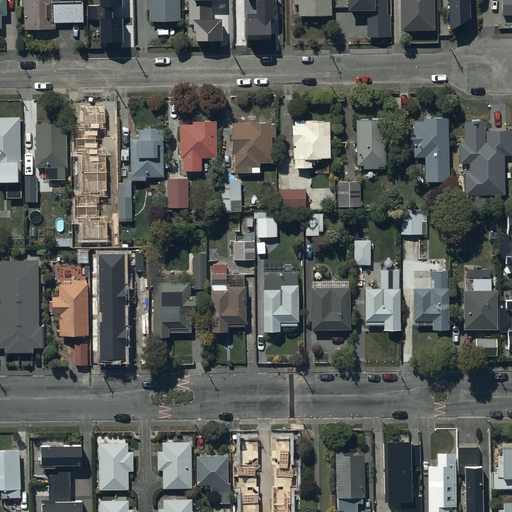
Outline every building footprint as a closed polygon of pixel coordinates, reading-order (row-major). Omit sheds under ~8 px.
[(82,0),(23,0),(24,27),(54,26),(54,21),(83,20),(82,0)] [(100,0),(100,5),(89,6),(89,20),(102,20),(102,44),(123,43),(123,20),(112,20),(112,6),(123,6),(122,0),(100,0)] [(178,0),(148,0),(149,1),(146,1),(146,11),(149,11),(150,23),(180,22),(178,0)] [(193,0),(194,5),(189,5),(189,25),(193,25),(194,34),(195,34),(195,44),(223,44),(223,21),(212,21),(212,2),(222,2),(221,0),(193,0)] [(244,0),(245,2),(255,2),(255,21),(245,21),(245,43),(273,43),(273,33),(274,33),(274,21),(278,21),(278,4),(273,4),(272,0),(244,0)] [(331,17),(330,0),(293,0),(293,6),(297,6),(298,18),(331,17)] [(348,0),(348,11),(368,11),(368,37),(390,37),(390,14),(388,14),(387,0),(348,0)] [(432,0),(399,0),(400,27),(433,27),(432,0)] [(446,0),(447,26),(468,14),(467,0),(446,0)] [(511,0),(501,0),(502,13),(511,12),(511,0)] [(22,196),(20,113),(0,113),(0,178),(5,179),(5,196),(22,196)] [(449,180),(448,116),(422,116),(422,119),(413,120),(413,128),(409,128),(410,146),(413,146),(413,156),(424,156),(424,180),(449,180)] [(246,120),(231,120),(231,152),(233,152),(234,171),(259,170),(259,161),(272,160),(271,120),(257,120),(257,117),(246,117),(246,120)] [(293,122),(290,122),(291,141),(293,141),(293,156),(295,156),(295,165),(311,165),(311,162),(313,161),(313,157),(330,156),(329,117),(293,118),(293,122)] [(192,122),(179,122),(180,156),(182,156),(183,169),(200,168),(200,155),(215,155),(215,118),(192,119),(192,122)] [(356,118),(357,164),(362,164),(362,168),(378,167),(378,164),(383,164),(382,118),(356,118)] [(116,119),(79,120),(79,141),(80,141),(81,147),(83,147),(83,169),(94,169),(94,175),(111,175),(111,154),(116,154),(116,119)] [(67,165),(65,120),(34,121),(35,146),(33,146),(33,166),(45,166),(45,178),(64,177),(64,165),(67,165)] [(484,120),(464,120),(464,141),(458,141),(459,162),(469,162),(469,170),(464,171),(465,193),(504,192),(504,153),(511,153),(510,128),(484,129),(484,120)] [(163,125),(136,126),(136,135),(128,135),(130,174),(131,174),(131,177),(165,176),(163,125)] [(37,174),(24,175),(25,200),(37,200),(37,174)] [(82,174),(71,174),(71,195),(75,195),(75,209),(90,209),(90,194),(83,194),(82,174)] [(187,176),(167,176),(167,205),(187,205),(187,176)] [(240,177),(220,177),(220,210),(240,210),(240,177)] [(118,213),(117,190),(112,190),(112,179),(102,179),(102,187),(105,187),(105,213),(118,213)] [(360,180),(338,180),(339,205),(361,205),(360,180)] [(131,181),(118,181),(118,216),(131,216),(131,181)] [(304,187),(280,188),(280,206),(305,206),(304,187)] [(421,232),(420,212),(401,212),(401,232),(421,232)] [(511,212),(506,212),(506,232),(499,232),(499,256),(505,256),(505,262),(511,262),(511,274),(511,273),(511,283),(511,297),(504,297),(504,306),(498,306),(498,330),(507,330),(507,346),(511,346),(511,212)] [(323,213),(305,213),(305,234),(322,234),(323,213)] [(276,216),(256,217),(257,235),(276,234),(276,216)] [(370,239),(353,239),(354,274),(367,274),(367,263),(370,263),(370,239)] [(254,240),(234,241),(235,259),(254,258),(254,240)] [(77,248),(78,264),(90,264),(90,248),(77,248)] [(207,253),(194,253),(194,289),(207,289),(207,253)] [(125,254),(99,254),(100,360),(126,360),(125,254)] [(36,259),(0,258),(0,347),(3,347),(3,352),(33,352),(33,345),(42,345),(42,325),(37,325),(36,259)] [(464,263),(452,263),(451,278),(464,279),(464,263)] [(380,287),(365,287),(366,323),(383,323),(383,328),(400,328),(399,268),(380,268),(380,287)] [(431,328),(448,328),(448,286),(447,286),(446,269),(430,269),(430,287),(413,287),(414,324),(431,324),(431,328)] [(473,289),(463,289),(463,327),(495,326),(495,288),(490,288),(490,277),(473,277),(473,289)] [(86,279),(71,279),(71,282),(58,282),(58,294),(51,294),(51,314),(58,314),(58,333),(87,334),(87,282),(86,282),(86,279)] [(189,279),(152,279),(152,335),(168,335),(168,330),(190,329),(190,311),(194,311),(194,293),(189,293),(189,279)] [(297,282),(279,283),(279,287),(262,287),(263,328),(279,328),(279,324),(296,323),(296,319),(297,319),(297,282)] [(245,284),(227,284),(227,289),(210,289),(210,330),(227,330),(227,325),(244,325),(244,321),(245,321),(245,284)] [(349,285),(310,286),(311,328),(350,327),(349,285)] [(87,342),(75,342),(75,363),(87,363),(87,342)] [(409,438),(382,439),(384,500),(400,499),(400,511),(420,511),(420,495),(410,496),(410,463),(419,463),(419,443),(409,443),(409,438)] [(127,441),(98,441),(98,489),(128,489),(128,470),(133,470),(133,450),(127,450),(127,441)] [(191,488),(191,441),(162,441),(162,450),(157,450),(157,469),(162,469),(162,488),(191,488)] [(81,443),(40,444),(40,465),(54,465),(54,462),(81,462),(81,443)] [(511,445),(502,446),(502,456),(497,456),(497,472),(493,472),(493,488),(511,487),(511,445)] [(478,447),(458,447),(458,472),(465,472),(465,511),(481,511),(481,465),(478,465),(478,447)] [(18,448),(0,448),(0,487),(1,496),(20,495),(18,448)] [(342,454),(335,454),(337,510),(343,510),(343,511),(357,511),(357,502),(363,502),(362,496),(365,496),(364,453),(352,453),(352,451),(342,451),(342,454)] [(455,451),(436,451),(436,464),(427,464),(427,511),(447,511),(447,510),(455,510),(455,451)] [(260,452),(240,452),(240,500),(260,500),(260,452)] [(295,511),(296,452),(273,452),(273,481),(263,481),(263,496),(274,497),(274,505),(282,505),(282,511),(295,511)] [(227,454),(196,454),(196,484),(211,484),(211,491),(220,491),(220,502),(230,502),(230,482),(227,482),(227,454)] [(41,497),(41,511),(81,511),(81,499),(54,499),(54,497),(41,497)] [(191,511),(192,498),(163,498),(163,507),(157,508),(157,511),(191,511)] [(128,499),(99,499),(98,511),(133,511),(133,508),(128,508),(128,499)] [(511,511),(511,499),(503,500),(503,510),(498,510),(497,511),(511,511)] [(241,511),(242,503),(231,502),(230,511),(241,511)]
